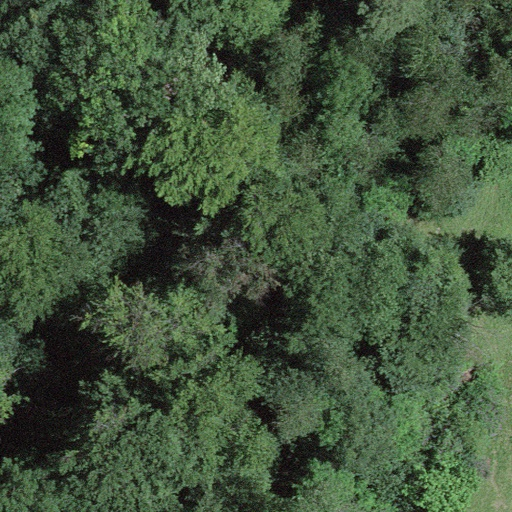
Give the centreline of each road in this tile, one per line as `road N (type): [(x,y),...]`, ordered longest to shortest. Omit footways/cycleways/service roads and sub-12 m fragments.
road 1 (track): [(0,265),(52,225),(157,118),(309,0)]
road 2 (track): [(157,118),(77,1)]
